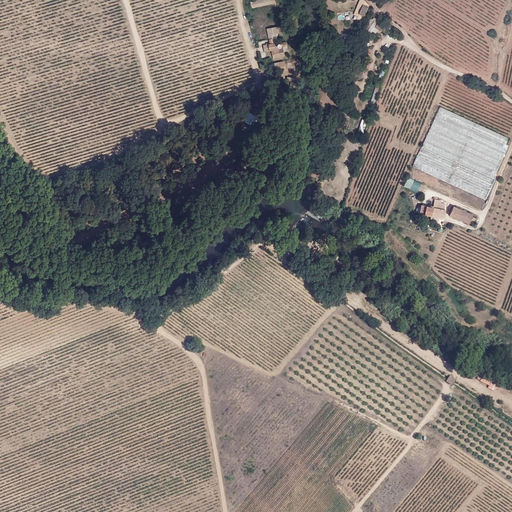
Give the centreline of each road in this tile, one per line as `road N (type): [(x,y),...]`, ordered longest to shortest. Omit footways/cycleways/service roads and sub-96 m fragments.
road 1 (track): [(0,214),(71,243),(198,181),(264,111),(256,88),(210,108),(126,166),(47,189),(0,131)]
road 2 (track): [(226,511),(205,371),(151,320)]
road 3 (track): [(355,511),(450,387)]
road 4 (track): [(151,320),(80,301),(0,295)]
road 5 (track): [(511,102),(409,43),(377,39)]
road 6 (track): [(166,137),(124,0)]
